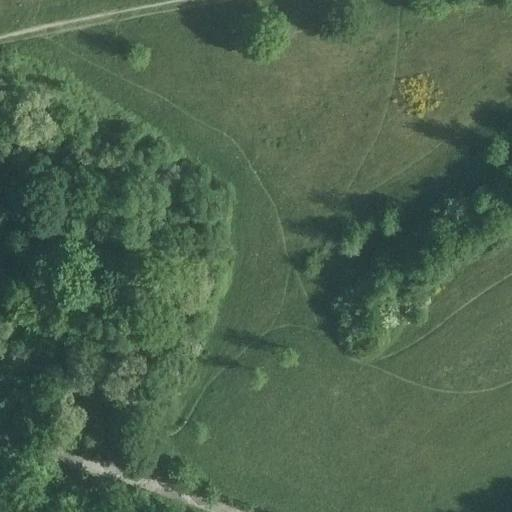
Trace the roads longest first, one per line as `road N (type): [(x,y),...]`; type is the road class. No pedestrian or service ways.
road 1 (track): [(0,440),(225,511)]
road 2 (track): [(0,40),(190,0)]
